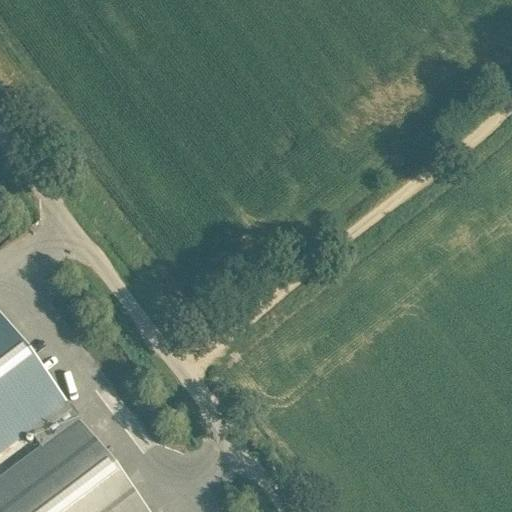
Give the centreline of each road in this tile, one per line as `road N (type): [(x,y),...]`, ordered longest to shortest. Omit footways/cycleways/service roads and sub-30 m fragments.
road 1 (unclassified): [(292,511),(0,128)]
road 2 (track): [(511,104),(187,370)]
